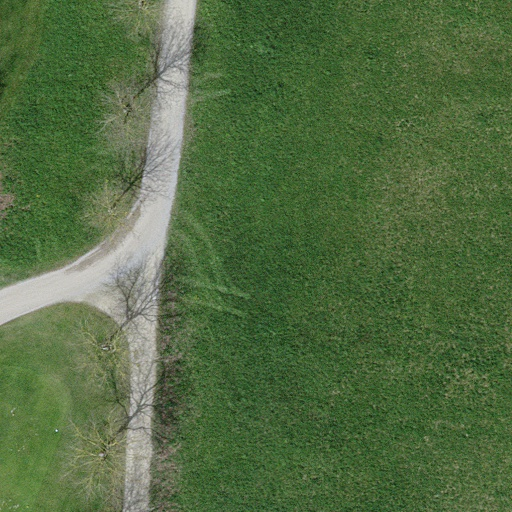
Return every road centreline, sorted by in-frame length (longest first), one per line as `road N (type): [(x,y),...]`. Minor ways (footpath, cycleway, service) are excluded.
road 1 (track): [(140,511),(149,288),(185,0)]
road 2 (track): [(149,288),(0,317)]
